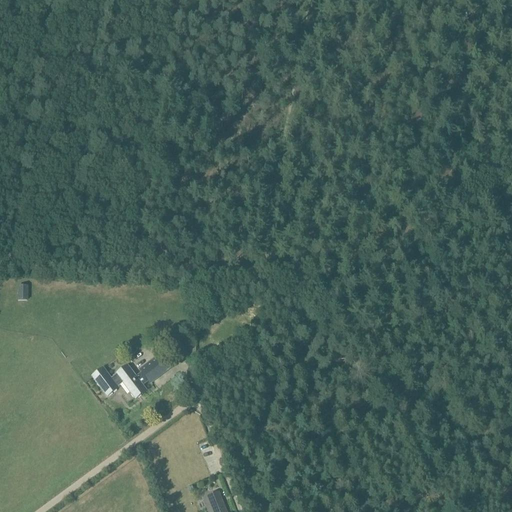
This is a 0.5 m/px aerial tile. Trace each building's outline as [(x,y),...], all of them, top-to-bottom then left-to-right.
[(18,286),(18,302),(28,302),(28,286),(18,286)] [(195,347),(184,346),(184,357),(195,357),(195,347)] [(141,373),(136,377),(127,367),(117,375),(117,376),(111,380),(103,369),(92,378),(107,397),(118,389),(117,388),(123,383),(137,401),(147,393),(143,387),(148,383),(150,385),(171,369),(160,354),(139,370),(141,373)] [(196,452),(209,483),(219,479),(206,448),(196,452)] [(226,511),(218,493),(203,499),(207,511),(226,511)]
